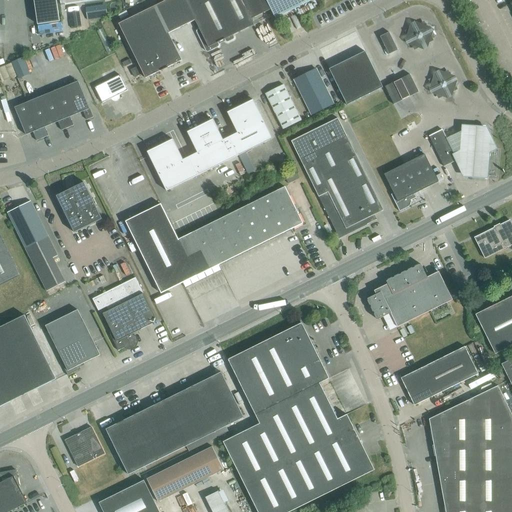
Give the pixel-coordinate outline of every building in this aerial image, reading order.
[(56,0),(34,0),(38,25),(60,21),(56,0)] [(185,0),(167,0),(119,24),(146,78),(182,60),(169,33),(195,20),(185,0)] [(185,0),(195,20),(199,29),(198,30),(197,30),(197,31),(196,31),(196,32),(197,32),(206,51),(207,52),(208,52),(210,51),(218,47),(219,46),(219,45),(219,44),(218,42),(224,39),(225,41),(226,42),(227,42),(228,42),(233,40),(234,39),(234,38),(234,37),(233,35),(254,25),(251,19),(241,0),(185,0)] [(241,0),(251,19),(271,9),(275,18),(311,0),(241,0)] [(98,18),(108,16),(106,6),(96,8),(98,18)] [(72,28),(80,27),(78,11),(70,12),(72,28)] [(423,37),(421,31),(415,34),(418,40),(423,37)] [(380,37),(386,49),(383,50),(386,55),(388,54),(389,55),(398,50),(389,32),(380,37)] [(383,87),(365,51),(329,69),(347,105),(383,87)] [(30,73),(23,56),(11,61),(17,75),(18,78),(30,73)] [(135,77),(140,74),(136,65),(131,68),(135,77)] [(316,69),(294,79),(312,115),(334,104),(316,69)] [(410,74),(401,79),(385,87),(394,105),(419,92),(410,74)] [(95,88),(103,103),(112,98),(113,100),(115,101),(118,99),(119,97),(119,95),(128,90),(120,75),(95,88)] [(448,86),(445,80),(439,83),(442,89),(448,86)] [(78,81),(65,86),(77,114),(83,111),(87,120),(93,117),(90,108),(89,108),(78,81)] [(301,120),(284,84),(266,94),(283,129),(301,120)] [(77,114),(65,86),(53,92),(68,128),(74,125),(70,117),(77,114)] [(68,128),(53,92),(40,97),(51,124),(58,122),(62,130),(68,128)] [(51,124),(40,97),(28,102),(42,138),(49,136),(45,127),(51,124)] [(272,139),(253,100),(252,103),(231,113),(227,112),(237,133),(227,138),(236,157),(272,139)] [(42,138),(28,102),(15,107),(26,135),(33,132),(36,141),(42,138)] [(383,210),(356,155),(338,118),(291,141),(339,238),(376,219),(374,215),(383,210)] [(236,157),(227,138),(223,140),(213,119),(212,123),(191,133),(187,132),(197,153),(190,156),(199,175),(236,157)] [(460,135),(448,141),(457,160),(454,162),(464,181),(488,183),(490,157),(498,154),(487,130),(461,129),(460,135)] [(454,162),(457,160),(448,141),(442,130),(429,136),(444,167),(454,162)] [(183,160),(173,139),(172,143),(151,153),(147,152),(157,172),(183,160)] [(414,194),(438,182),(425,154),(384,174),(394,193),(391,194),(399,211),(409,207),(409,206),(411,200),(416,197),(414,194)] [(190,156),(183,160),(157,172),(166,191),(199,175),(190,156)] [(102,219),(84,182),(73,188),(73,190),(59,195),(64,212),(74,233),(102,219)] [(162,205),(126,223),(161,294),(197,276),(209,270),(303,223),(285,187),(178,239),(162,205)] [(31,201),(7,213),(46,292),(66,282),(53,257),(57,255),(31,201)] [(485,258),(511,244),(511,224),(510,220),(474,237),(485,258)] [(0,286),(21,276),(0,233),(0,286)] [(127,275),(131,273),(126,262),(121,265),(127,275)] [(391,313),(398,326),(452,300),(438,272),(427,277),(421,264),(386,281),(388,285),(376,291),(377,294),(367,299),(378,320),(391,313)] [(118,351),(126,347),(127,349),(137,344),(134,337),(135,337),(133,333),(157,321),(135,277),(92,299),(98,311),(107,306),(109,310),(103,314),(112,333),(110,334),(118,351)] [(511,296),(476,315),(495,354),(511,345),(511,296)] [(78,365),(100,355),(78,310),(46,325),(63,360),(61,361),(68,375),(80,369),(78,365)] [(0,406),(56,379),(25,315),(0,327),(0,406)] [(320,383),(329,378),(302,323),(228,359),(260,424),(223,442),(257,511),(289,511),(375,470),(347,414),(338,419),(320,383)] [(414,405),(478,374),(465,346),(401,378),(414,405)] [(511,385),(511,358),(501,364),(511,385)] [(221,372),(192,386),(215,432),(244,418),(221,372)] [(445,511),(511,511),(511,414),(498,385),(429,419),(445,511)] [(215,432),(192,386),(164,401),(186,446),(215,432)] [(186,446),(164,401),(135,415),(157,460),(186,446)] [(157,460),(135,415),(106,429),(128,475),(157,460)] [(78,467),(105,454),(92,426),(65,440),(78,467)] [(212,446),(147,479),(158,502),(224,469),(212,446)] [(0,511),(8,511),(27,503),(19,485),(17,476),(16,470),(0,472),(0,511)] [(159,511),(144,480),(99,502),(103,511),(159,511)] [(209,496),(217,511),(228,511),(218,491),(209,496)]
